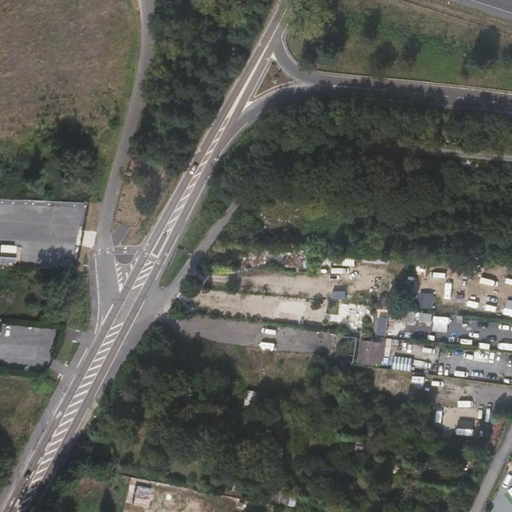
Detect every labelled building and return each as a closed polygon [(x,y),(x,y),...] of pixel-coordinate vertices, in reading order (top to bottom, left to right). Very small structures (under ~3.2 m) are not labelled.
[(238,252),(237,261),(252,262),(252,253),(238,252)] [(405,287),(406,270),(368,269),(368,285),(405,287)] [(492,270),(493,285),(507,284),(507,270),(492,270)] [(346,304),(371,304),(371,293),(346,293),(346,304)] [(466,313),(482,314),(483,299),(467,298),(466,313)] [(390,334),(391,314),(378,313),(376,333),(390,334)] [(392,331),(391,338),(402,339),(403,332),(392,331)] [(342,339),(341,348),(350,349),(349,351),(359,352),(360,341),(342,339)] [(383,367),(385,344),(362,341),(359,365),(383,367)] [(401,396),(401,381),(385,380),(385,395),(401,396)] [(246,406),(256,407),(257,392),(247,391),(246,406)] [(133,504),(148,507),(152,490),(136,487),(133,504)]
